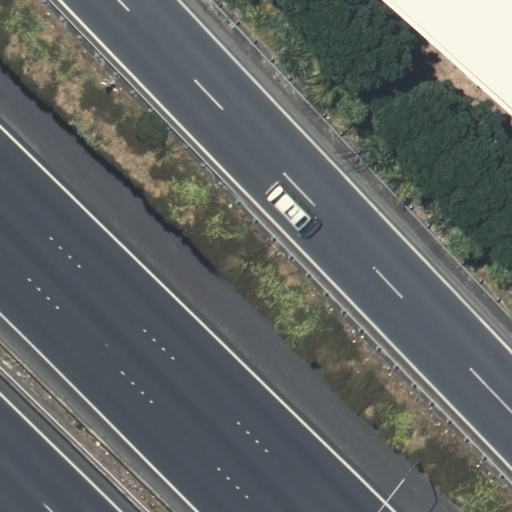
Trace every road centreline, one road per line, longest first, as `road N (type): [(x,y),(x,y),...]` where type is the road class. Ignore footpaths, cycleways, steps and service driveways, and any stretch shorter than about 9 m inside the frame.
road 1 (motorway): [(118,0),(511,412)]
road 2 (motorway): [(0,266),(253,511)]
